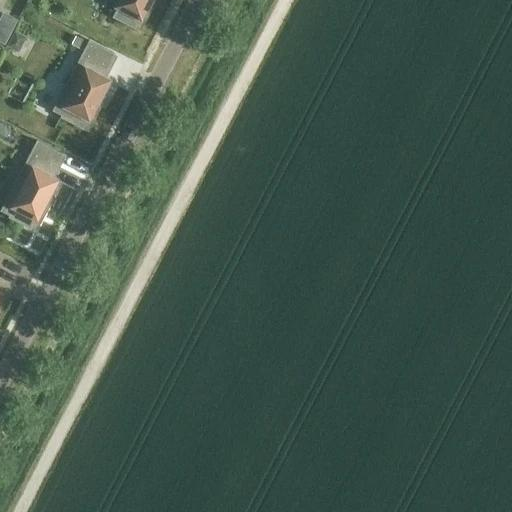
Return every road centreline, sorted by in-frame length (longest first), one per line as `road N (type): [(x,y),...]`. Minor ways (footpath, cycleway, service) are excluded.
road 1 (track): [(18,511),(283,0)]
road 2 (residential): [(198,0),(0,380)]
